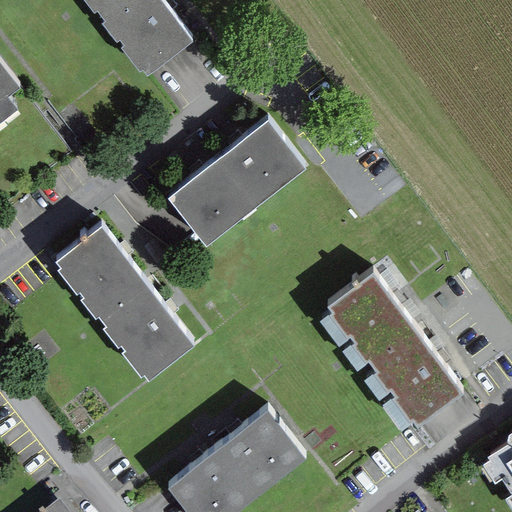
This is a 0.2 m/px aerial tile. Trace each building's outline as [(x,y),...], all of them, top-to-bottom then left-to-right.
[(94,0),(101,9),(112,0),(94,0)] [(166,0),(112,0),(101,9),(148,68),(192,33),(169,3),(166,0)] [(0,96),(20,81),(0,55),(0,96)] [(243,133),(219,152),(256,200),(305,162),(268,114),(243,133)] [(256,200),(219,152),(194,171),(170,190),(207,238),(256,200)] [(57,254),(103,313),(147,279),(124,249),(101,220),(57,254)] [(330,306),(373,361),(421,324),(378,269),(330,306)] [(147,279),(103,313),(149,372),(194,337),(170,308),(147,279)] [(421,324),(373,361),(419,421),(467,385),(421,324)] [(272,404),(227,440),(264,487),(310,451),(272,404)] [(232,511),(264,487),(227,440),(173,484),(195,511),(232,511)] [(511,446),(494,460),(511,485),(511,446)]
